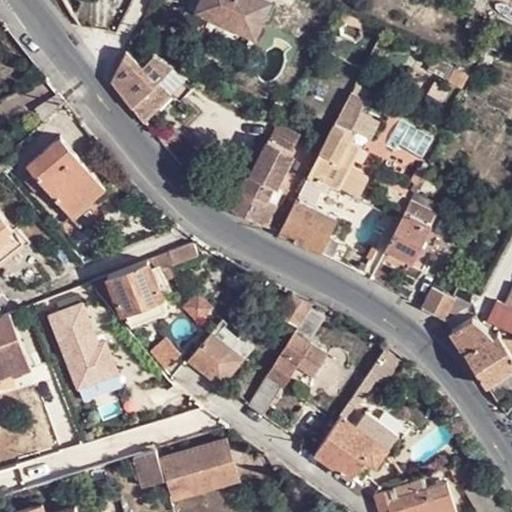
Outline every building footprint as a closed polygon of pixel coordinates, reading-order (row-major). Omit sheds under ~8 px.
[(258,37),(272,1),(269,0),(203,0),(198,13),(258,37)] [(128,50),(114,78),(146,122),(176,66),(156,55),(151,63),(129,51),(128,50)] [(41,123),(66,100),(58,89),(33,113),(41,123)] [(423,153),(435,134),(405,114),(393,134),(423,153)] [(330,185),(341,189),(364,141),(355,136),(358,129),(338,119),(328,139),(348,149),(330,185)] [(276,121),(269,136),(286,144),(293,130),(276,121)] [(180,127),(161,140),(172,153),(189,172),(206,186),(219,171),(180,127)] [(29,161),(37,170),(48,183),(76,214),(106,187),(59,134),(29,161)] [(269,136),(235,208),(241,213),(257,222),(265,226),(277,205),(269,200),(275,186),(278,187),(296,150),(286,144),(269,136)] [(323,181),(330,185),(348,149),(328,139),(310,174),(323,181)] [(48,183),(37,170),(29,177),(40,190),(48,183)] [(323,181),(310,174),(303,189),(316,196),(323,181)] [(425,175),(419,187),(438,197),(443,184),(425,175)] [(281,234),(321,252),(337,217),(298,199),(281,234)] [(437,217),(411,203),(389,247),(404,256),(414,262),(437,217)] [(0,264),(26,243),(0,211),(0,264)] [(190,257),(185,245),(149,258),(153,272),(190,257)] [(373,278),(388,286),(404,256),(389,247),(373,278)] [(153,272),(149,258),(109,274),(113,284),(123,312),(127,310),(163,296),(153,272)] [(92,281),(99,290),(113,284),(109,274),(92,281)] [(421,306),(443,317),(459,300),(431,286),(421,306)] [(197,288),(181,303),(195,318),(212,304),(197,288)] [(511,288),(506,301),(500,298),(489,320),(511,331),(511,288)] [(306,314),(314,302),(293,292),(280,316),(297,326),(306,314)] [(167,306),(163,296),(127,310),(131,320),(167,306)] [(320,313),(311,308),(306,314),(316,320),(320,313)] [(79,309),(59,316),(70,346),(91,338),(79,309)] [(0,381),(31,371),(10,312),(1,316),(0,316),(0,381)] [(297,326),(249,405),(264,416),(310,342),(305,340),(316,320),(306,314),(297,326)] [(474,316),(452,329),(466,351),(467,353),(495,333),(474,316)] [(188,360),(223,385),(256,346),(242,334),(230,348),(218,337),(229,324),(222,319),(188,360)] [(495,333),(467,353),(488,385),(511,369),(511,349),(502,335),(499,332),(495,333)] [(163,364),(179,351),(164,333),(149,346),(163,364)] [(511,336),(502,335),(511,349),(511,336)] [(327,353),(310,342),(296,365),(314,375),(327,353)] [(366,376),(355,395),(360,399),(362,401),(374,382),(366,376)] [(355,395),(349,402),(354,406),(360,399),(355,395)] [(349,402),(339,416),(347,420),(356,408),(354,406),(349,402)] [(355,427),(388,451),(396,440),(364,415),(355,427)] [(323,440),(314,452),(350,478),(365,460),(376,468),(388,451),(355,427),(347,420),(339,416),(323,440)] [(227,439),(163,457),(175,497),(239,479),(227,439)] [(167,479),(158,449),(136,456),(145,486),(167,479)] [(478,461),(473,452),(464,457),(468,463),(472,463),(472,465),(478,461)] [(472,463),(468,463),(451,467),(455,478),(474,474),(472,465),(472,463)] [(424,479),(376,495),(380,511),(459,511),(449,483),(428,490),(424,479)] [(477,511),(505,511),(488,482),(466,489),(477,511)]
